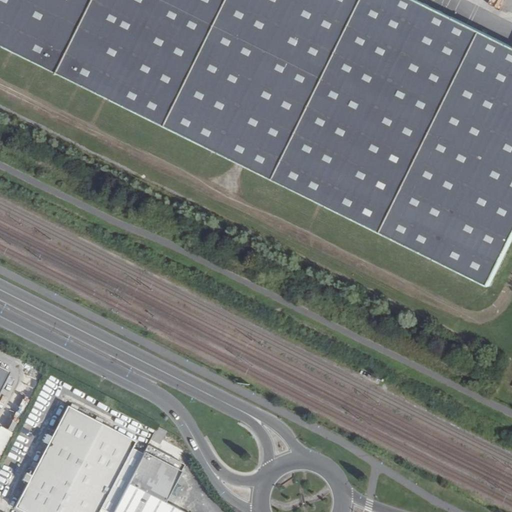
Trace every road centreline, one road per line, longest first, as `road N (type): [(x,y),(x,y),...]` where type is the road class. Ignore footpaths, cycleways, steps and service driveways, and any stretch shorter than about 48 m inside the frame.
road 1 (unclassified): [(230,405),(0,288)]
road 2 (secondary): [(0,316),(170,404),(198,447)]
